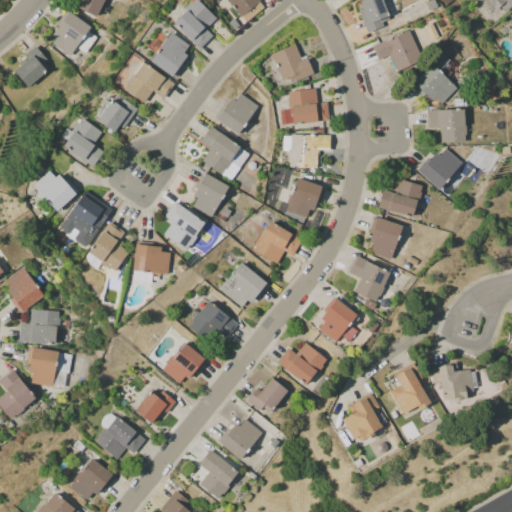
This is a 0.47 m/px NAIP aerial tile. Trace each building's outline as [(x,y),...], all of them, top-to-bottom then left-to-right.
[(75,0),(72,8),(94,17),(100,0),(75,0)] [(203,28),(213,18),(195,0),(191,0),(170,21),(196,48),(210,35),(203,28)] [(262,6),(257,0),(225,0),(243,22),(262,6)] [(357,0),(361,9),(356,10),(364,31),(388,21),(380,0),(357,0)] [(511,2),(511,0),(486,0),(500,14),(511,2)] [(87,25),(65,12),(47,43),(69,56),(87,25)] [(376,58),(386,54),(393,70),(419,59),(406,29),(371,45),(376,58)] [(186,54),(182,52),(187,44),(167,32),(148,63),(172,77),(186,54)] [(304,57),(298,59),(292,44),(269,52),(279,80),(286,77),(288,82),(310,73),(304,57)] [(10,68),(23,86),(48,67),(35,49),(10,68)] [(455,87),(443,77),(450,70),(443,64),(448,59),(439,51),(411,81),(437,106),(455,87)] [(121,88),(141,103),(150,90),(160,98),(171,83),(141,61),(121,88)] [(286,90),(288,123),(325,121),(324,102),(314,102),(314,89),(286,90)] [(108,93),(93,120),(116,133),(131,107),(108,93)] [(237,134),(255,104),(237,94),(233,100),(227,97),(214,121),(237,134)] [(438,142),(462,142),(462,109),(425,109),(425,128),(437,128),(438,142)] [(99,132),(79,117),(60,144),(90,167),(101,151),(91,142),(99,132)] [(197,141),(208,147),(199,161),(228,180),(247,152),(207,126),(197,141)] [(287,167),(314,168),(315,150),(327,150),(327,135),(288,134),(287,167)] [(416,172),(435,189),(459,163),(441,146),(416,172)] [(54,211),(73,193),(49,167),(30,185),(54,211)] [(187,206),(210,217),(225,184),(202,174),(187,206)] [(307,219),(319,186),(294,177),(283,210),(307,219)] [(375,209),(411,217),(419,184),(396,179),(393,192),(379,189),(375,209)] [(108,208),(81,190),(55,229),(82,247),(108,208)] [(169,221),(161,234),(183,249),(202,221),(172,201),(162,216),(169,221)] [(388,259),(400,226),(376,217),(364,251),(388,259)] [(250,249),(274,263),(281,250),(290,255),(299,239),(266,221),(250,249)] [(85,253),(112,271),(125,252),(113,244),(121,232),(106,222),(85,253)] [(167,252),(158,251),(158,245),(132,244),(130,281),(148,282),(148,273),(166,274),(167,252)] [(386,270),(354,258),(348,273),(357,276),(351,293),(375,301),(386,270)] [(241,309),(263,283),(238,262),(216,288),(241,309)] [(0,280),(20,310),(41,296),(21,266),(0,280)] [(347,341),(354,330),(346,325),(354,313),(332,299),(313,329),(333,341),(337,335),(347,341)] [(200,337),(209,326),(224,337),(235,323),(205,301),(196,313),(191,309),(186,316),(190,318),(185,326),(200,337)] [(16,342),(54,344),(55,310),(28,309),(27,323),(17,323),(16,342)] [(274,362),(302,385),(324,359),(303,342),(293,354),(286,347),(274,362)] [(159,369),(179,386),(202,360),(182,343),(159,369)] [(26,374),(29,374),(28,383),(63,387),(67,352),(29,348),(26,374)] [(440,401),(464,398),(463,392),(470,391),(468,369),(450,371),(449,364),(428,367),(430,382),(438,381),(440,401)] [(401,415),(427,401),(408,366),(392,375),(397,384),(387,390),(401,415)] [(0,410),(8,419),(33,396),(9,370),(0,378),(0,386),(3,390),(0,393),(0,410)] [(285,390),(267,376),(245,402),(263,416),(285,390)] [(164,414),(172,400),(149,386),(132,412),(151,423),(158,411),(164,414)] [(380,427),(370,410),(376,406),(368,393),(349,404),(353,411),(339,419),(346,431),(353,427),(360,440),(380,427)] [(142,438),(113,415),(92,442),(114,459),(123,447),(131,453),(142,438)] [(237,459),(260,433),(243,418),(237,425),(233,422),(216,442),(237,459)] [(196,464),(205,470),(196,484),(216,498),(236,471),(206,450),(196,464)] [(67,485),(87,502),(110,475),(89,458),(67,485)] [(157,511),(186,511),(192,505),(173,492),(157,511)] [(35,511),(74,511),(51,493),(35,511)]
